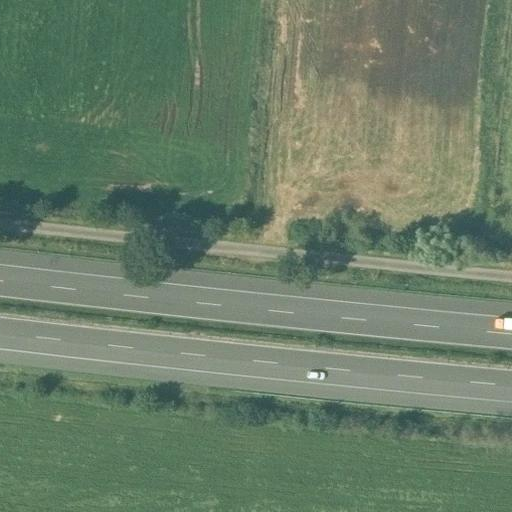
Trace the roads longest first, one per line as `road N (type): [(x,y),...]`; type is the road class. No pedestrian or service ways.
road 1 (motorway): [(0,326),(511,380)]
road 2 (motorway): [(511,324),(0,273)]
road 3 (unclassified): [(0,219),(511,269)]
